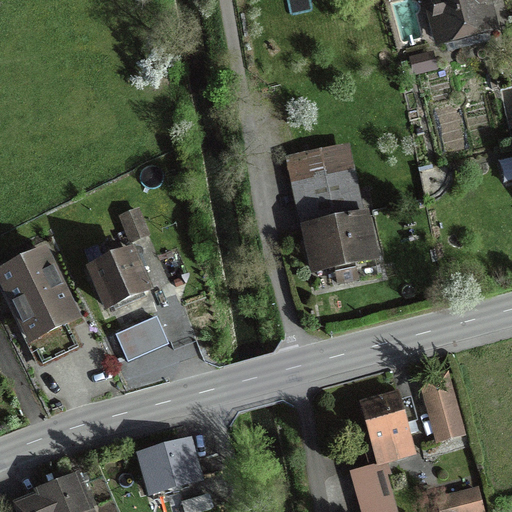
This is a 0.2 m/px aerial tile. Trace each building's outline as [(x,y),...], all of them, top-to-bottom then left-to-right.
[(427,0),(438,41),(490,28),(482,0),(427,0)] [(372,262),(379,261),(369,212),(365,213),(349,144),(286,158),(311,276),(335,271),(338,286),(360,282),(359,275),(374,272),(372,262)] [(511,158),(499,162),(504,183),(511,180),(511,158)] [(120,219),(129,242),(145,235),(136,212),(120,219)] [(146,292),(130,255),(90,272),(106,309),(146,292)] [(46,256),(0,276),(0,282),(40,372),(80,354),(70,331),(78,328),(46,256)] [(449,372),(418,380),(435,444),(467,436),(449,372)] [(370,444),(363,446),(369,467),(376,465),(377,468),(388,465),(398,462),(398,461),(417,455),(411,434),(419,432),(416,423),(419,423),(412,398),(402,401),(399,392),(359,403),(370,444)] [(171,497),(169,489),(197,481),(187,445),(140,458),(152,502),(171,497)] [(391,476),(388,465),(377,468),(376,465),(369,467),(350,472),(360,511),(398,511),(388,477),(391,476)] [(17,511),(89,511),(88,508),(86,509),(74,479),(38,494),(40,502),(17,511)] [(484,511),(479,487),(436,498),(439,511),(484,511)] [(202,511),(210,510),(206,496),(181,504),(183,511),(202,511)]
